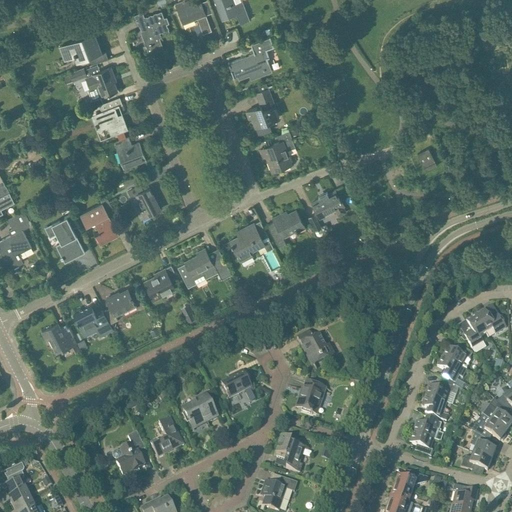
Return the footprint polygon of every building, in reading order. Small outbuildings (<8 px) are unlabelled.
[(211,30),(201,2),(190,6),(187,0),(185,0),(176,4),(178,10),(184,24),(197,18),(203,33),(211,30)] [(241,0),(214,0),(222,20),(237,14),(241,24),(250,21),(242,1),(241,0)] [(159,36),(170,32),(167,24),(169,23),(167,17),(164,18),(162,11),(145,18),(142,11),(134,14),(137,21),(138,20),(142,33),(141,33),(149,53),(161,49),(162,53),(165,52),(159,36)] [(125,25),(121,14),(115,16),(119,27),(125,25)] [(92,64),(92,65),(97,63),(108,59),(106,51),(101,53),(94,34),(60,47),(65,61),(75,57),(77,63),(90,58),(92,64)] [(254,54),(229,64),(234,77),(238,76),(239,79),(250,76),(251,79),(262,75),(261,71),(263,70),(263,71),(271,68),(267,58),(269,57),(266,49),(274,47),(270,37),(269,38),(270,38),(252,45),(252,44),(251,45),(254,54)] [(87,76),(85,69),(84,67),(70,73),(62,76),(65,83),(72,80),(73,81),(87,76)] [(111,68),(92,75),(93,76),(86,78),(90,88),(87,89),(91,100),(117,91),(112,78),(114,77),(111,68)] [(273,88),(275,93),(284,89),(283,84),(273,88)] [(261,104),(246,110),(249,118),(252,117),(256,127),(259,135),(272,130),(269,122),(272,121),(277,119),(278,119),(273,106),(276,105),(270,87),(268,87),(256,92),(261,104)] [(102,111),(91,115),(97,131),(108,127),(111,136),(128,129),(122,113),(118,115),(115,107),(123,105),(120,97),(99,105),(102,111)] [(262,158),(267,157),(273,172),(292,165),(286,151),(296,148),(290,131),(277,135),(280,142),(264,148),(259,150),(262,158)] [(146,161),(139,142),(132,145),(129,137),(114,142),(117,151),(124,169),(146,161)] [(418,154),(427,171),(437,166),(428,149),(418,154)] [(143,208),(141,209),(145,217),(160,210),(149,188),(144,191),(140,185),(128,191),(131,198),(136,195),(143,208)] [(320,199),(312,203),(314,206),(320,218),(335,210),(338,217),(347,212),(344,206),(341,200),(352,195),(348,186),(336,192),(335,191),(328,195),(327,193),(319,197),(320,199)] [(0,215),(3,214),(0,210),(14,202),(6,187),(0,189),(0,215)] [(77,199),(73,192),(67,195),(71,202),(77,199)] [(101,203),(80,214),(86,226),(94,222),(99,231),(94,233),(95,236),(96,235),(101,244),(118,235),(107,212),(113,209),(106,196),(100,200),(101,203)] [(281,217),(280,215),(273,218),(275,222),(268,225),(279,248),(287,244),(283,236),(295,230),(297,234),(299,233),(298,232),(306,228),(297,209),(281,217)] [(11,235),(0,241),(0,250),(3,257),(7,255),(13,268),(23,263),(19,254),(32,247),(23,230),(30,226),(27,222),(29,220),(24,210),(7,219),(12,228),(8,230),(11,235)] [(79,225),(73,213),(44,227),(50,238),(56,234),(60,242),(56,245),(61,256),(61,257),(62,259),(63,259),(65,263),(86,253),(73,228),(79,225)] [(315,214),(309,217),(318,236),(324,233),(315,214)] [(260,220),(254,224),(237,233),(238,237),(231,241),(241,261),(252,255),(250,251),(264,244),(267,250),(274,247),(260,220)] [(188,288),(197,283),(194,279),(204,274),(206,279),(218,272),(222,279),(232,274),(223,256),(212,262),(205,249),(196,253),(197,255),(185,262),(186,263),(178,267),(188,288)] [(176,290),(173,284),(171,280),(177,276),(172,266),(159,273),(160,275),(145,282),(155,301),(176,290)] [(289,279),(285,271),(279,274),(283,282),(289,279)] [(110,307),(105,310),(111,323),(118,320),(116,316),(136,306),(128,290),(115,297),(114,295),(106,299),(110,307)] [(110,325),(103,311),(96,314),(92,306),(75,315),(85,335),(96,330),(100,338),(114,331),(110,325)] [(192,311),(184,315),(188,322),(196,319),(192,311)] [(485,311),(475,316),(486,333),(492,330),(495,335),(506,328),(498,315),(490,320),(485,311)] [(464,336),(460,338),(464,342),(467,340),(472,349),(475,354),(486,348),(483,342),(480,337),(486,333),(475,316),(466,322),(472,331),(464,336)] [(48,329),(41,332),(48,344),(51,342),(57,354),(71,347),(72,347),(76,353),(80,351),(77,344),(69,331),(64,334),(61,328),(59,323),(48,329)] [(160,333),(157,328),(150,331),(153,337),(160,333)] [(325,348),(319,336),(313,339),(310,332),(297,338),(302,348),(304,347),(315,366),(332,357),(327,347),(325,348)] [(78,343),(82,350),(87,348),(83,340),(78,343)] [(448,347),(442,357),(461,368),(465,370),(470,361),(469,360),(472,354),(457,346),(454,351),(448,347)] [(465,370),(461,368),(442,357),(437,366),(445,371),(441,378),(454,385),(459,377),(462,379),(467,371),(465,370)] [(230,400),(249,390),(251,389),(242,371),(234,375),(235,377),(222,384),(230,400)] [(325,389),(307,383),(302,398),(300,398),(297,408),(315,414),(319,402),(320,403),(325,389)] [(429,385),(425,396),(447,404),(450,393),(452,393),(454,388),(437,383),(436,388),(429,385)] [(502,396),(497,402),(507,412),(511,408),(511,390),(511,389),(502,396)] [(182,411),(184,415),(193,430),(218,417),(206,395),(196,400),(197,403),(182,411)] [(447,404),(425,396),(421,407),(429,409),(427,415),(446,422),(448,415),(446,415),(447,411),(445,410),(447,404)] [(490,406),(483,415),(491,421),(506,432),(511,424),(511,422),(510,421),(504,416),(507,412),(497,402),(494,400),(490,406)] [(170,419),(159,425),(166,440),(159,444),(157,440),(150,443),(158,459),(184,446),(170,419)] [(416,422),(412,433),(433,440),(440,442),(443,435),(440,434),(441,431),(439,430),(441,425),(425,419),(423,424),(421,424),(416,422)] [(500,441),(506,432),(491,421),(487,426),(482,422),(478,427),(475,425),(471,431),(475,434),(487,440),(490,435),(492,436),(500,441)] [(131,445),(128,447),(121,451),(125,459),(116,463),(123,476),(145,466),(138,453),(145,450),(137,433),(128,437),(131,445)] [(430,450),(433,440),(412,433),(409,443),(417,446),(415,452),(430,457),(433,451),(430,450)] [(475,434),(470,446),(476,448),(473,454),(491,461),(496,450),(486,446),(484,446),(487,440),(475,434)] [(306,448),(299,446),(301,442),(282,435),(279,444),(280,445),(278,452),(276,452),(274,457),(288,461),(286,469),(300,474),(303,465),(300,465),(306,448)] [(118,452),(117,451),(116,451),(115,452),(114,452),(113,453),(112,454),(112,455),(112,456),(112,457),(112,459),(113,459),(114,460),(115,461),(116,461),(117,461),(118,461),(119,460),(120,460),(121,459),(121,458),(122,457),(122,456),(121,455),(121,454),(120,453),(120,452),(119,452),(118,452)] [(487,471),(491,461),(473,454),(471,459),(465,457),(461,468),(472,471),(474,466),(487,471)] [(6,493),(0,496),(0,497),(2,501),(26,489),(21,480),(23,479),(23,476),(22,473),(24,472),(24,470),(23,468),(28,466),(26,462),(22,464),(3,473),(9,485),(3,488),(6,493)] [(397,475),(393,486),(412,493),(414,487),(426,483),(428,478),(406,471),(404,477),(397,475)] [(279,511),(283,499),(287,490),(295,492),(298,483),(272,475),(269,483),(265,482),(261,496),(265,497),(263,506),(279,511)] [(45,488),(52,484),(49,478),(42,481),(45,488)] [(408,503),(412,493),(393,486),(390,497),(408,503)] [(455,493),(452,504),(471,509),(474,498),(476,498),(477,491),(454,486),(453,493),(455,493)] [(2,501),(4,505),(11,502),(13,507),(30,499),(26,489),(2,501)] [(161,501),(160,498),(140,508),(142,511),(175,511),(168,497),(161,501)] [(390,497),(386,508),(398,511),(411,511),(413,505),(408,503),(390,497)] [(28,511),(35,509),(30,499),(13,507),(15,511),(28,511)]
